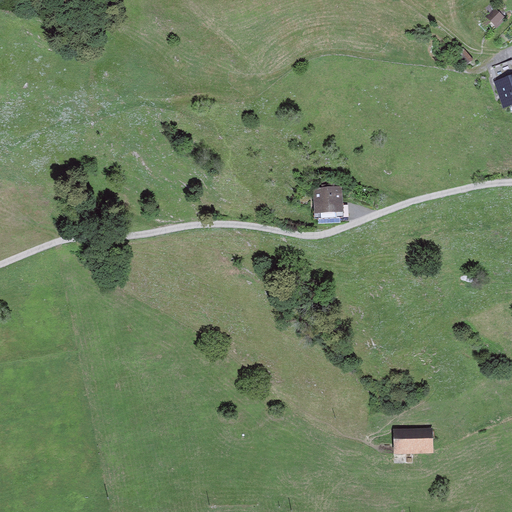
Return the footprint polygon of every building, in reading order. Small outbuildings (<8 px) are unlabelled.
[(503,19),(495,10),(487,17),(496,26),(503,19)] [(461,49),(455,54),(462,65),(469,60),(461,49)] [(511,106),(511,78),(495,84),(504,109),(511,106)] [(342,188),(312,190),(313,205),(314,221),(344,219),(342,199),(342,188)] [(432,429),(393,429),(393,456),(432,455),(432,429)]
